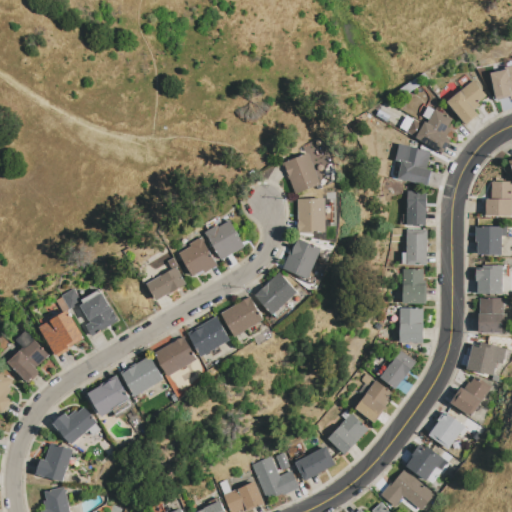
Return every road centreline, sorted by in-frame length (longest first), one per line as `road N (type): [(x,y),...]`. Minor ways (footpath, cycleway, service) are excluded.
road 1 (tertiary): [(303,511),(372,464),(431,387),(447,346),(459,173),(484,142),(511,127)]
road 2 (residential): [(16,491),(28,435),(56,399),(269,260),(280,236),(271,206)]
road 3 (track): [(152,139),(74,120),(0,74)]
